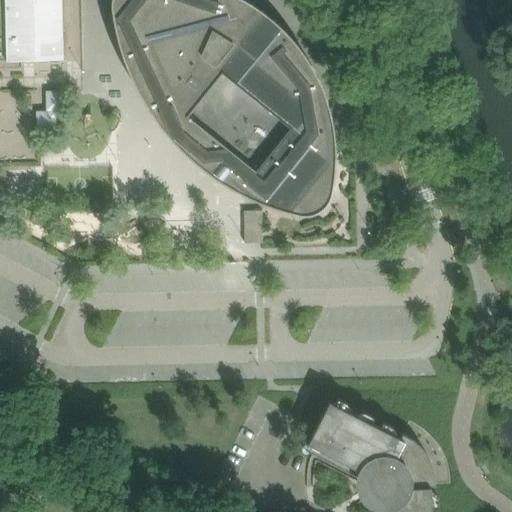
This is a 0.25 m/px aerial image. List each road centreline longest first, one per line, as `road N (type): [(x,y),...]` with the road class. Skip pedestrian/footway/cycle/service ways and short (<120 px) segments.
road 1 (residential): [(442,291),(444,262),(364,0)]
road 2 (residential): [(310,511),(249,478),(281,414)]
